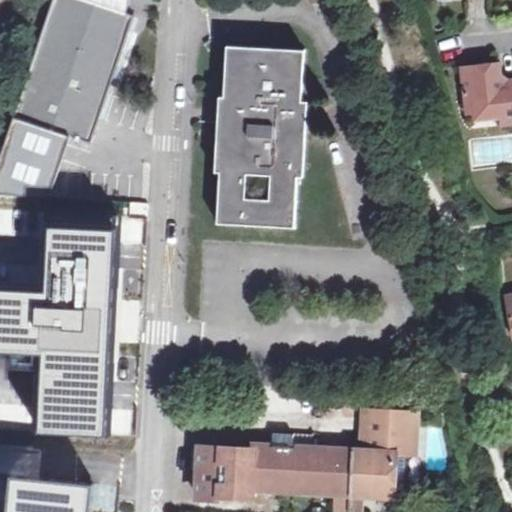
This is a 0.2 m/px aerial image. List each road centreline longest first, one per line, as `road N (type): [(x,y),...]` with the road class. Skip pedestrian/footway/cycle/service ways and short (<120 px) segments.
road 1 (unclassified): [(171,0),(147,511)]
road 2 (unknown): [(149,469),(0,477)]
